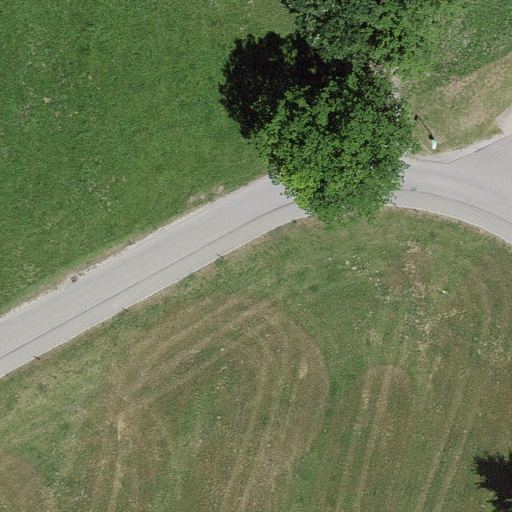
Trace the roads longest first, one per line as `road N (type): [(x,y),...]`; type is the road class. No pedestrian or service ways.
road 1 (unclassified): [(416,187),(279,181),(0,347)]
road 2 (unclassified): [(416,187),(432,0)]
